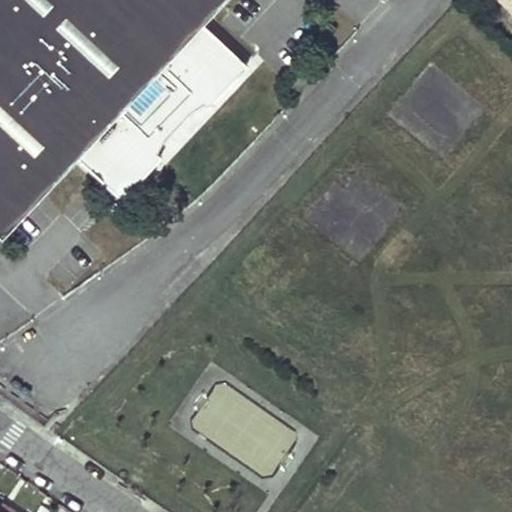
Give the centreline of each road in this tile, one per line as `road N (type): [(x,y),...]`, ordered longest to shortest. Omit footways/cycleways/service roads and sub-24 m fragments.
road 1 (unclassified): [(49,363),(156,268),(416,0)]
road 2 (residential): [(120,511),(0,428)]
